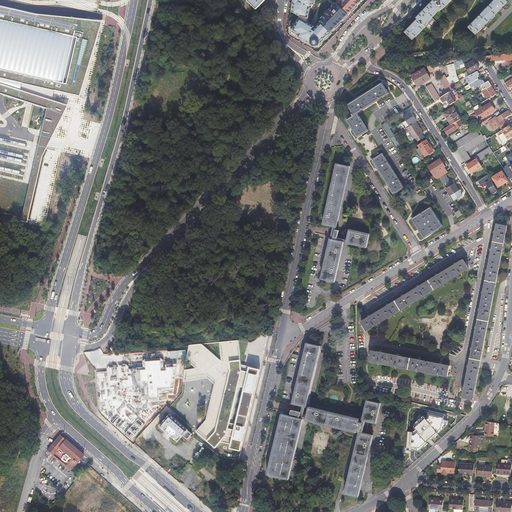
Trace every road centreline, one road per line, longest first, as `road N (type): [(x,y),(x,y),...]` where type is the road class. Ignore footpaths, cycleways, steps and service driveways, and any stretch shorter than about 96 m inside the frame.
road 1 (secondary): [(68,348),(106,340),(137,282),(316,96)]
road 2 (secondary): [(307,87),(125,283),(99,331),(71,330)]
road 3 (primary): [(71,330),(150,0)]
road 4 (primary): [(133,0),(111,107),(45,325)]
road 5 (secondary): [(328,112),(277,343)]
road 6 (primary): [(197,511),(83,414),(66,383),(68,348)]
road 7 (residential): [(485,215),(411,97),(371,69),(363,53)]
road 8 (residential): [(485,215),(462,359),(502,367)]
road 9 (secondary): [(277,343),(240,511)]
road 10 (unclassified): [(328,112),(420,255)]
road 11 (unclassified): [(277,343),(420,255)]
road 12 (residential): [(403,482),(472,417),(500,375)]
road 13 (primary): [(57,418),(158,511)]
